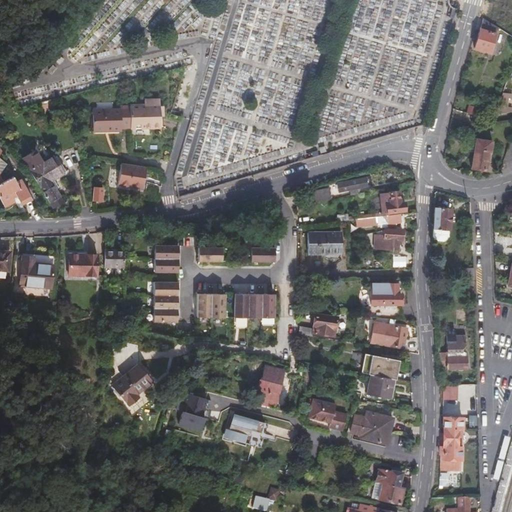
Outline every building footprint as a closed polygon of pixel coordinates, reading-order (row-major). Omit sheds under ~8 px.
[(495,26),(509,35),(511,30),(511,0),(506,0),(492,24),(495,26)] [(492,24),(482,17),(473,47),(489,51),(494,34),(493,33),(495,26),(492,24)] [(142,102),(128,103),(128,104),(130,126),(160,124),(158,96),(142,97),(142,102)] [(120,127),(130,126),(128,104),(118,105),(118,107),(91,109),(92,132),(120,130),(120,127)] [(466,112),(473,115),(476,107),(468,105),(466,112)] [(496,110),(494,116),(507,114),(505,106),(497,105),(496,110)] [(470,123),(477,125),(479,117),(472,115),(470,123)] [(492,141),(477,138),(471,168),(484,170),(488,151),(490,151),(492,141)] [(0,150),(2,147),(0,142),(0,196),(4,203),(14,198),(12,195),(16,193),(21,202),(32,196),(21,177),(16,179),(12,172),(2,178),(0,174),(0,166),(5,161),(0,156),(0,150)] [(35,152),(24,159),(53,208),(64,201),(52,181),(65,173),(55,157),(43,164),(35,152)] [(141,181),(144,164),(119,162),(116,185),(141,188),(141,181)] [(358,181),(336,185),(338,192),(359,188),(358,181)] [(328,188),(313,191),(315,200),(329,197),(328,188)] [(105,191),(96,190),(96,202),(104,203),(105,191)] [(397,192),(383,194),(386,213),(403,211),(402,200),(398,200),(397,192)] [(431,233),(431,239),(436,244),(444,244),(449,241),(449,234),(451,234),(452,213),(441,212),(442,210),(433,209),(431,233)] [(399,214),(356,220),(357,227),(379,224),(380,227),(395,227),(395,223),(401,222),(399,214)] [(277,225),(266,225),(266,233),(277,233),(277,225)] [(402,230),(384,229),(382,251),(396,252),(398,239),(401,239),(402,230)] [(341,234),(308,234),(308,255),(342,255),(341,234)] [(181,241),(157,242),(156,268),(180,268),(180,262),(181,246),(181,241)] [(223,243),(200,244),(200,251),(200,258),(223,258),(223,243)] [(276,244),(252,244),(253,258),(276,258),(276,253),(276,244)] [(125,250),(105,249),(104,266),(125,267),(125,250)] [(52,252),(22,250),(20,282),(51,284),(52,252)] [(97,252),(69,251),(68,272),(96,274),(97,252)] [(455,274),(457,288),(474,286),(473,272),(455,274)] [(180,279),(157,279),(157,319),(180,319),(180,312),(180,298),(180,279)] [(379,318),(399,320),(401,295),(395,294),(396,284),(372,283),(372,294),(383,295),(383,303),(380,303),(379,318)] [(457,297),(474,296),(474,286),(457,288),(457,297)] [(207,291),(199,291),(199,314),(227,314),(227,291),(222,291),(207,291)] [(257,291),(236,291),(236,314),(277,315),(277,291),(257,291)] [(301,329),(300,336),(309,337),(313,338),(314,334),(335,337),(338,317),(316,315),(314,331),(301,329)] [(405,328),(373,323),(369,343),(402,348),(405,328)] [(440,360),(440,372),(465,372),(465,364),(465,362),(464,360),(462,359),(459,358),(460,357),(466,355),(466,346),(456,346),(457,340),(449,340),(448,361),(440,360)] [(371,357),(368,376),(370,377),(391,381),(395,361),(371,357)] [(136,367),(112,387),(128,406),(137,398),(135,395),(150,383),(136,367)] [(268,369),(257,407),(274,411),(274,409),(277,410),(286,374),(268,369)] [(389,401),(393,381),(391,381),(370,377),(367,396),(389,401)] [(439,388),(440,403),(452,404),(453,388),(439,388)] [(335,406),(311,401),(306,419),(329,424),(327,431),(341,434),(346,415),(333,412),(335,406)] [(251,429),(265,433),(268,422),(232,412),(228,427),(249,434),(251,429)] [(358,438),(385,444),(390,419),(363,412),(362,419),(353,416),(349,432),(358,435),(358,438)] [(217,422),(209,419),(207,426),(215,428),(217,422)] [(441,437),(441,457),(442,457),(442,462),(444,462),(444,469),(455,470),(458,467),(458,463),(460,463),(461,423),(444,422),(443,437),(441,437)] [(225,428),(223,437),(244,442),(247,433),(225,428)] [(511,434),(503,431),(499,446),(507,448),(511,434)] [(499,447),(492,469),(500,471),(507,450),(499,447)] [(293,472),(286,470),(284,481),(291,482),(293,472)] [(403,475),(380,470),(377,483),(378,483),(375,500),(401,506),(405,489),(400,488),(403,475)] [(266,499),(253,496),(250,507),(263,510),(266,499)] [(470,511),(470,497),(459,497),(459,509),(447,509),(446,511),(470,511)]
